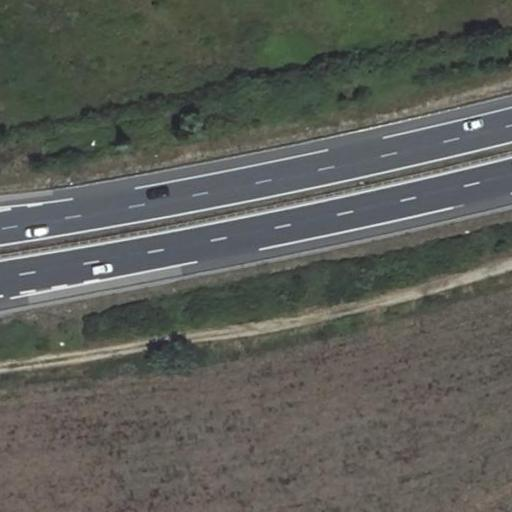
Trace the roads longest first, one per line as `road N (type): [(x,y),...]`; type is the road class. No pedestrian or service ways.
road 1 (track): [(511,265),(286,325),(0,371)]
road 2 (trunk): [(0,279),(511,175)]
road 3 (trunk): [(511,125),(0,228)]
